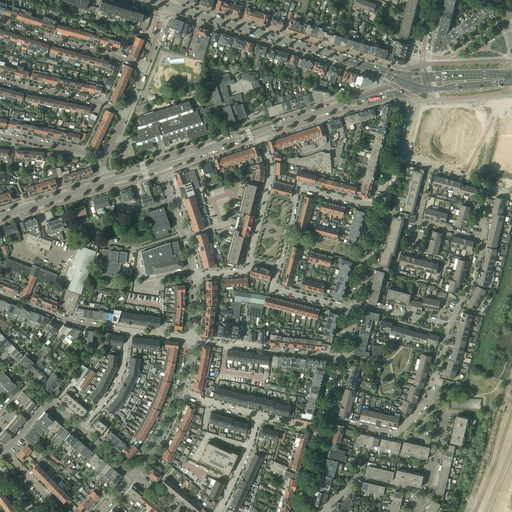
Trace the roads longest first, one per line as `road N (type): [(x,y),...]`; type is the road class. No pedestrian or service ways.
road 1 (secondary): [(359,63),(166,5)]
road 2 (residential): [(353,311),(274,289),(297,190)]
road 3 (residential): [(145,67),(0,22)]
road 4 (residential): [(191,339),(341,356)]
road 5 (residential): [(128,330),(81,324),(0,293)]
road 6 (residential): [(195,275),(244,270),(267,189)]
road 7 (residential): [(126,113),(0,80)]
